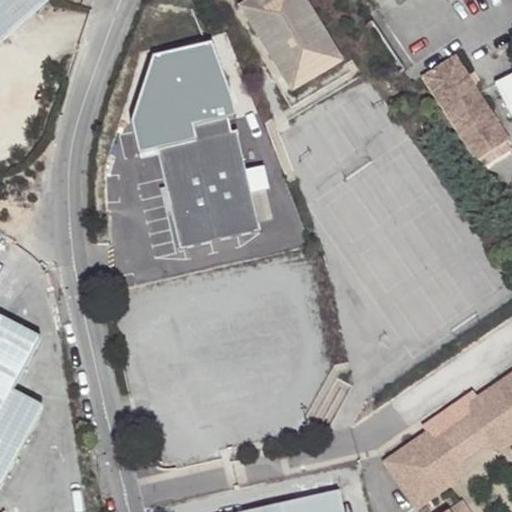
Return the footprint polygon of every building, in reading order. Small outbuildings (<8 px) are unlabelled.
[(0,0),(0,43),(47,0),(0,0)] [(303,0),(253,0),(239,10),(295,93),(344,59),(303,0)] [(473,88),(469,81),(454,60),(421,82),(477,165),(481,162),(504,146),(510,142),(476,92),(473,88)] [(511,73),(493,84),(511,123),(511,73)] [(473,78),(469,81),(473,88),(478,85),(473,78)] [(236,134),(155,153),(180,252),(260,234),(236,134)] [(504,146),(481,162),(487,170),(511,154),(504,146)] [(41,339),(0,317),(0,482),(6,481),(36,424),(28,399),(13,391),(41,339)] [(511,375),(460,412),(457,430),(473,452),(491,455),(511,439),(511,375)] [(44,408),(28,399),(36,424),(44,408)] [(457,430),(437,444),(452,466),(473,452),(457,430)] [(437,444),(419,441),(378,470),(408,511),(409,511),(449,484),(452,466),(437,444)] [(341,511),(337,494),(255,511),(341,511)]
